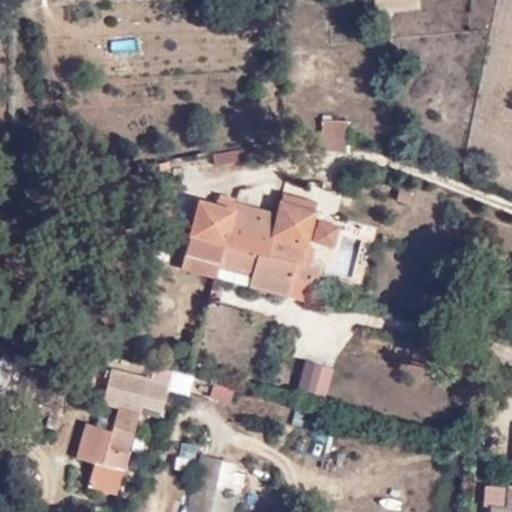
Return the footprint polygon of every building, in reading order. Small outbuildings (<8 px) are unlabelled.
[(322,121),(322,134),(342,130),(348,134),(349,122),(322,121)] [(348,134),(342,130),(322,134),(322,150),(348,151),(348,134)] [(235,163),(233,150),(214,154),(216,167),(235,163)] [(400,189),(396,202),(410,205),(412,193),(400,189)] [(315,213),(317,205),(282,194),(280,204),(315,213)] [(200,202),(185,258),(218,267),(225,269),(244,207),(227,202),(226,209),(200,202)] [(277,216),(244,207),(225,269),(251,277),(248,288),(286,299),(291,283),(315,290),(320,271),(301,267),(315,213),(280,204),(277,216)] [(315,244),(333,249),(338,230),(319,226),(315,244)] [(215,280),(218,267),(185,258),(181,271),(215,280)] [(244,285),(246,276),(218,271),(217,280),(244,285)] [(295,392),(325,399),(333,367),(303,360),(295,392)] [(95,465),(90,485),(117,492),(121,471),(127,472),(142,413),(143,408),(166,414),(172,387),(114,373),(107,405),(121,409),(116,432),(105,430),(100,447),(82,443),(78,461),(95,465)] [(211,401),(230,404),(232,390),(213,388),(211,401)] [(82,443),(100,447),(105,430),(86,425),(82,443)] [(43,441),(41,451),(56,455),(58,444),(43,441)] [(179,444),(179,466),(195,466),(195,444),(179,444)] [(197,455),(186,511),(234,511),(239,490),(228,488),(233,462),(197,455)] [(511,511),(511,487),(507,487),(505,508),(490,507),(490,511),(511,511)] [(0,495),(0,511),(17,511),(21,502),(1,494),(0,495)] [(34,511),(36,508),(21,502),(17,511),(34,511)]
